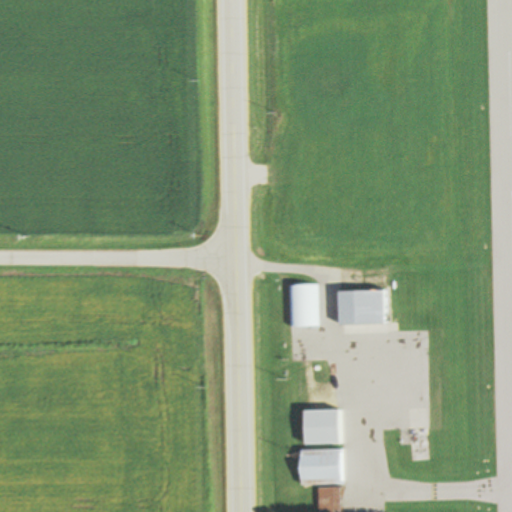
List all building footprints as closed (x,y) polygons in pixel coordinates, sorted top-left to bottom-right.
[(297,146),(298,197),(331,197),(331,157),(323,157),(323,146),(297,146)] [(317,285),(318,327),(290,327),(290,285),(317,285)] [(340,291),(341,325),(385,325),(385,291),(340,291)] [(339,410),(340,445),(307,446),(305,411),(339,410)] [(342,450),(343,484),(304,485),(303,451),(342,450)] [(341,487),(341,511),(319,511),(319,488),(341,487)]
